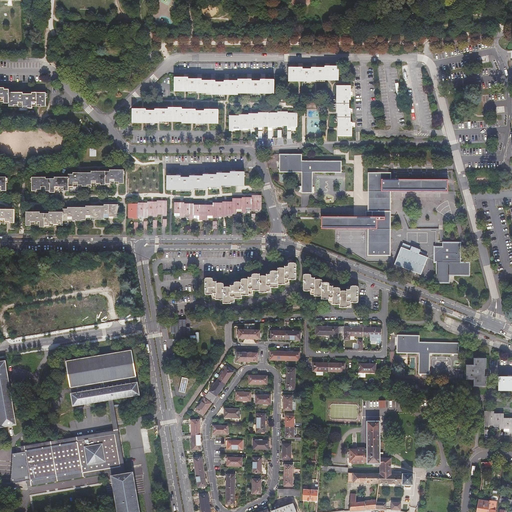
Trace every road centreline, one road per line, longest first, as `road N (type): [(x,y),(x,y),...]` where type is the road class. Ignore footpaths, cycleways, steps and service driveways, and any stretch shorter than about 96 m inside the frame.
road 1 (residential): [(102,124),(177,58),(424,60),(490,278),(492,323)]
road 2 (residential): [(278,241),(258,156),(241,149),(127,149),(102,124)]
road 3 (residential): [(492,323),(278,241)]
road 4 (unclassified): [(5,350),(3,300),(105,286),(117,332)]
road 5 (residential): [(186,511),(155,332)]
road 6 (residential): [(148,333),(180,511)]
road 7 (residential): [(263,368),(242,372),(206,427),(216,501),(226,511)]
road 8 (residential): [(239,511),(273,485),(277,375),(263,368)]
road 9 (residential): [(308,316),(309,351),(379,355),(384,317)]
road 10 (residential): [(278,241),(136,244)]
road 11 (residential): [(308,316),(230,318),(228,344),(263,345)]
road 12 (residential): [(0,240),(136,244)]
road 13 (residential): [(145,251),(279,248)]
road 14 (residential): [(102,124),(57,78),(0,71)]
